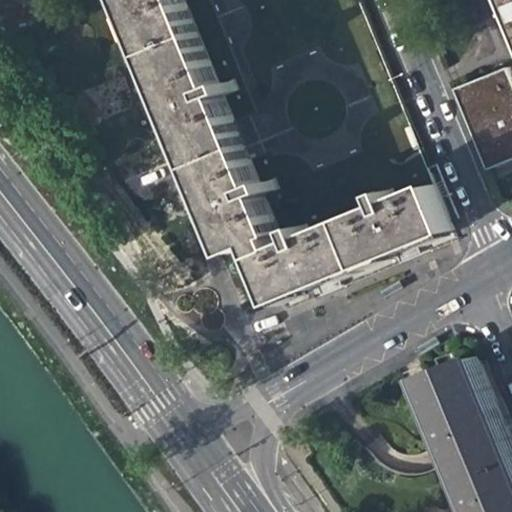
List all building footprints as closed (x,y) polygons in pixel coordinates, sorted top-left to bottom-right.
[(455,234),(436,188),(287,248),(182,0),(128,0),(168,92),(216,205),(237,256),(258,248),(282,305),(320,289),(416,250),(455,234)] [(511,0),(507,0),(511,12),(511,70),(459,92),(490,169),(511,160),(511,0)] [(403,281),(384,291),(388,298),(406,287),(403,281)] [(436,331),(417,342),(421,349),(439,338),(436,331)] [(511,511),(511,440),(478,359),(426,380),(441,418),(472,492),(480,511),(511,511)]
